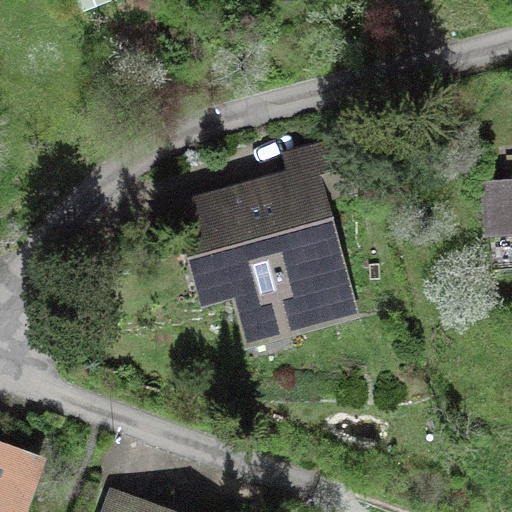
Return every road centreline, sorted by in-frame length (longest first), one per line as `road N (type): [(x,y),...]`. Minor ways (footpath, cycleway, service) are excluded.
road 1 (residential): [(0,322),(47,257),(139,173),(511,55)]
road 2 (residential): [(413,511),(0,363)]
